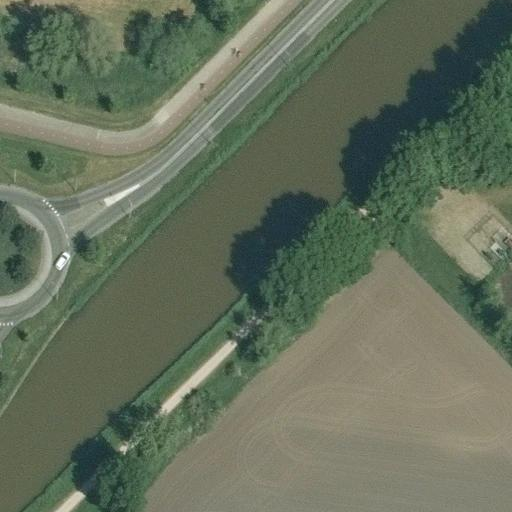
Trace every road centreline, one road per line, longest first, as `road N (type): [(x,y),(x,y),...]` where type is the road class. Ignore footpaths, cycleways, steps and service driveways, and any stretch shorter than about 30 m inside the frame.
road 1 (track): [(60,511),(511,62)]
road 2 (tertiary): [(51,229),(150,178),(331,0)]
